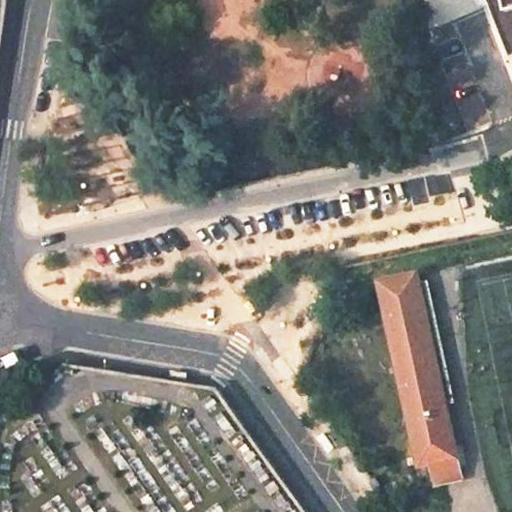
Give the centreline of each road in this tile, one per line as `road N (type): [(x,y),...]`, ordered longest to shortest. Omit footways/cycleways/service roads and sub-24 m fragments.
road 1 (tertiary): [(343,511),(231,358),(52,326),(2,327)]
road 2 (tertiary): [(33,0),(0,224)]
